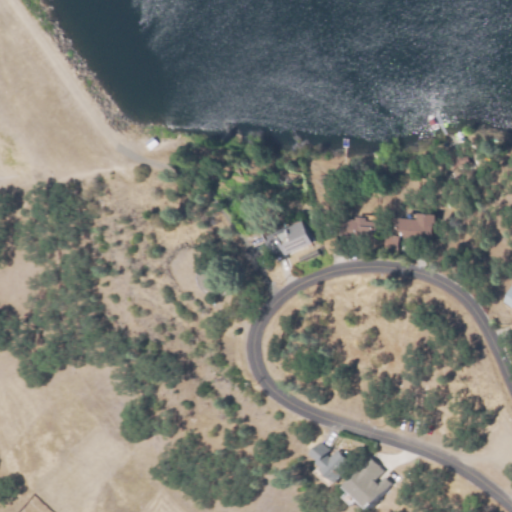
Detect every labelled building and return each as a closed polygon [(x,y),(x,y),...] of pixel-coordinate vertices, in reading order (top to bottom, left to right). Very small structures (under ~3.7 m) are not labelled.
[(394,216),(414,217),(415,211),(433,212),(431,237),(398,235),(397,252),(383,251),(384,232),(393,232),(394,216)] [(272,260),(315,239),(304,215),(260,236),(272,260)] [(338,216),(375,216),(374,243),(337,242),(338,216)] [(511,309),(500,301),(511,284),(511,309)] [(321,438),(350,463),(332,484),(315,470),(318,466),(314,463),(316,460),(308,454),(321,438)] [(368,509),(390,482),(379,473),(382,470),(365,455),(340,485),(368,509)]
